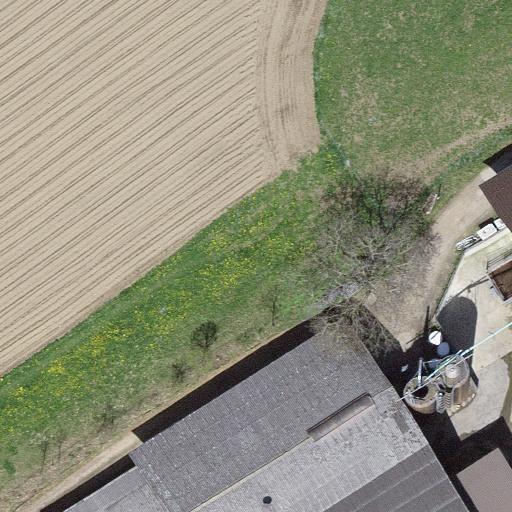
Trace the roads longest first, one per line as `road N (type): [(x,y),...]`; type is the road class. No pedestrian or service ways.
road 1 (track): [(423,282),(469,204),(511,170)]
road 2 (track): [(39,511),(150,426)]
